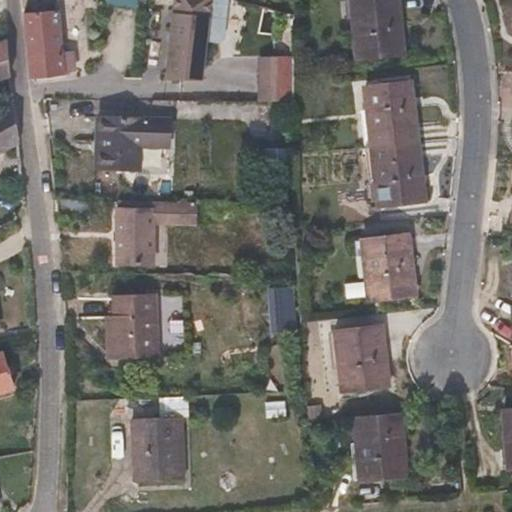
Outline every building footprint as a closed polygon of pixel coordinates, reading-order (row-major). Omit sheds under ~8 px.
[(56,3),(55,0),(38,0),(35,1),(36,11),(56,9),(56,3)] [(137,9),(138,0),(108,0),(107,5),(137,9)] [(406,53),(401,0),(355,0),(360,57),(406,53)] [(65,48),(62,8),(56,9),(36,11),(27,12),(33,77),(67,74),(67,71),(65,48)] [(0,80),(13,75),(10,41),(0,44),(0,80)] [(77,70),(74,47),(65,48),(67,71),(77,70)] [(285,100),(286,73),(262,73),(262,100),(285,100)] [(297,100),(297,73),(286,73),(285,100),(297,100)] [(421,141),(413,80),(368,85),(374,146),(421,141)] [(0,154),(23,142),(17,105),(0,113),(0,154)] [(143,169),(145,134),(153,133),(153,120),(145,120),(145,117),(101,115),(99,167),(143,169)] [(428,200),(421,141),(374,146),(381,206),(428,200)] [(264,165),(290,164),(290,148),(264,148),(264,165)] [(93,217),(94,199),(59,198),(61,216),(93,217)] [(157,209),(157,202),(121,200),(121,208),(157,209)] [(196,217),(197,204),(157,202),(157,209),(157,216),(196,217)] [(157,216),(157,209),(121,208),(122,264),(155,263),(156,261),(157,216)] [(419,294),(412,234),(364,239),(371,299),(419,294)] [(348,300),(366,297),(363,282),(345,285),(348,300)] [(161,354),(158,294),(117,296),(117,315),(118,356),(161,354)] [(118,356),(117,315),(109,315),(111,356),(118,356)] [(393,385),(386,325),(338,331),(345,390),(393,385)] [(0,393),(17,388),(5,351),(0,352),(0,393)] [(188,479),(185,414),(191,413),(191,394),(163,395),(163,417),(135,418),(137,481),(188,479)] [(286,401),(265,402),(266,418),(287,417),(286,401)] [(410,476),(405,414),(357,418),(363,481),(410,476)]
